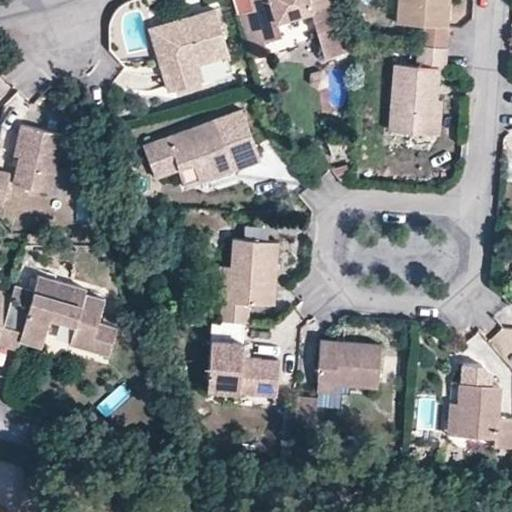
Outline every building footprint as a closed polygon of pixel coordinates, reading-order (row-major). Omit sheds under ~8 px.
[(250,0),(253,6),(237,11),(251,56),(267,51),(263,38),(280,33),(276,17),(309,8),(323,55),(341,49),(326,0),(250,0)] [(425,21),(422,42),(447,43),(450,0),(399,0),(399,20),(425,21)] [(178,85),(200,81),(206,78),(203,62),(231,53),(222,9),(156,26),(166,64),(174,63),(178,85)] [(447,43),(422,42),(420,63),(398,61),(391,128),(433,133),(438,94),(440,61),(445,63),(447,43)] [(172,87),(178,85),(174,63),(166,64),(172,87)] [(201,87),(200,81),(178,85),(180,94),(201,87)] [(438,94),(433,133),(440,133),(444,96),(438,94)] [(243,107),(213,117),(221,141),(251,131),(243,107)] [(207,159),(213,176),(261,159),(251,131),(221,141),(213,117),(142,142),(154,177),(179,169),(207,159)] [(62,132),(18,122),(10,155),(17,157),(11,183),(48,191),(62,132)] [(185,186),(213,176),(207,159),(179,169),(185,186)] [(10,169),(0,167),(0,202),(3,203),(10,169)] [(220,298),(219,318),(246,320),(247,301),(270,303),(274,241),(231,238),(229,265),(221,264),(220,298)] [(220,298),(221,264),(203,263),(202,298),(220,298)] [(34,283),(28,300),(42,304),(47,287),(34,283)] [(5,305),(0,323),(0,349),(15,354),(18,345),(20,338),(41,344),(47,324),(58,327),(60,320),(73,323),(71,331),(65,351),(86,358),(89,349),(108,354),(114,336),(94,330),(101,308),(79,301),(80,297),(47,287),(42,304),(28,300),(9,294),(5,305)] [(0,303),(5,305),(9,294),(0,291),(0,303)] [(60,320),(58,327),(71,331),(73,323),(60,320)] [(20,338),(18,345),(39,351),(41,344),(20,338)] [(244,341),(210,338),(206,387),(276,394),(280,359),(242,356),(244,341)] [(314,381),(339,382),(379,385),(382,343),(317,339),(314,381)] [(89,349),(86,358),(105,363),(108,354),(89,349)] [(459,362),(458,382),(491,383),(492,373),(482,363),(459,362)] [(338,394),(339,382),(314,381),(314,393),(338,394)] [(493,446),(511,447),(511,414),(497,413),(500,383),(491,383),(458,382),(458,402),(457,434),(494,436),(493,446)] [(291,400),(289,426),(311,426),(311,401),(291,400)] [(447,432),(457,434),(458,402),(449,401),(447,432)] [(408,464),(420,465),(419,452),(409,451),(408,464)]
